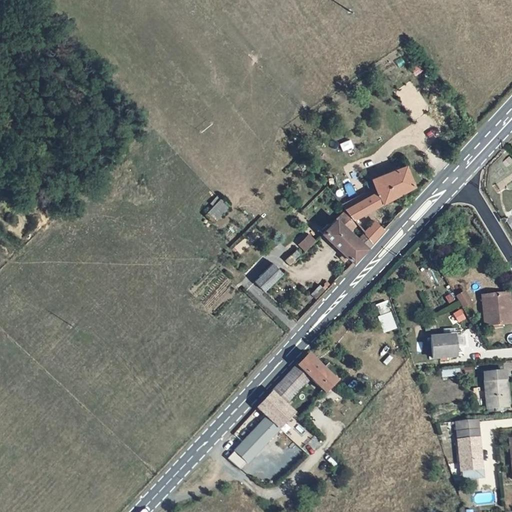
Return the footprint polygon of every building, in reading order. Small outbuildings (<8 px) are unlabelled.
[(380,183),(347,200),(354,211),(366,205),(417,179),(408,156),(372,169),(380,183)] [(212,205),(203,214),(213,223),(228,205),(217,195),(209,203),(212,205)] [(352,223),(359,216),(354,211),(347,200),(330,217),(322,210),(315,217),(323,226),(356,256),(377,234),(366,223),(359,230),(352,223)] [(354,211),(359,216),(366,223),(377,234),(387,224),(380,218),(366,205),(354,211)] [(380,218),(387,224),(395,215),(389,210),(380,218)] [(304,251),(315,240),(308,233),(297,243),(304,251)] [(283,264),(274,256),(255,273),(265,282),(283,264)] [(316,294),(325,286),(320,281),(312,290),(316,294)] [(486,313),(511,311),(511,299),(511,290),(505,289),(505,282),(485,283),(486,313)] [(464,290),(455,296),(462,308),(471,303),(464,290)] [(390,312),(376,316),(382,334),(395,329),(390,312)] [(433,346),(456,344),(455,327),(432,329),(433,346)] [(340,361),(334,367),(312,347),(301,359),(314,371),(329,384),(346,367),(340,361)] [(274,384),(289,398),(314,371),(301,359),(299,357),(274,384)] [(487,399),(508,398),(507,366),(486,367),(487,399)] [(289,398),(274,384),(259,399),(269,409),(282,420),(297,406),(289,398)] [(252,454),(282,420),(269,409),(239,442),(252,454)] [(471,463),(480,462),(477,421),(458,422),(461,468),(470,467),(471,463)]
